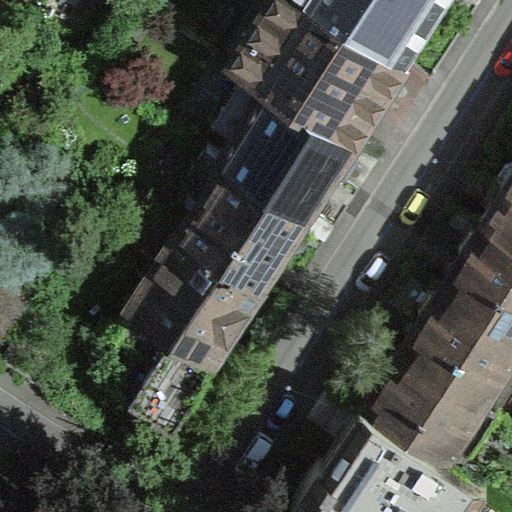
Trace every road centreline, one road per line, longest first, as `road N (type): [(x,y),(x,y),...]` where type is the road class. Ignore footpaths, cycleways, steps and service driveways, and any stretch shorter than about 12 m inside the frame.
road 1 (residential): [(201,511),(511,21)]
road 2 (residential): [(0,404),(168,511)]
